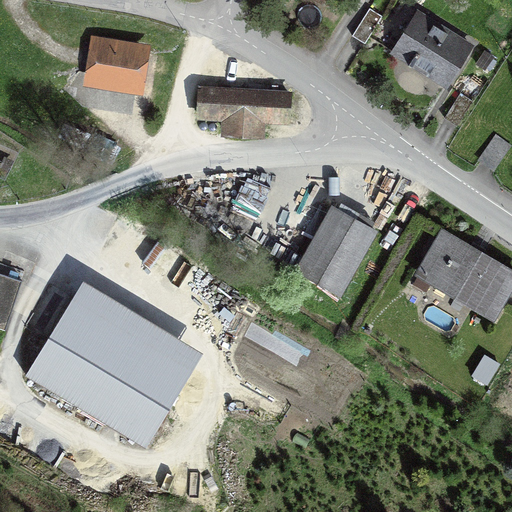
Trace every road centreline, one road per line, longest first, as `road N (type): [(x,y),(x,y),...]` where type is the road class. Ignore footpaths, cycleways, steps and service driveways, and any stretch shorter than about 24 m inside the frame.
road 1 (residential): [(373,143),(197,164),(0,218)]
road 2 (residential): [(373,143),(302,70),(226,20)]
road 3 (residential): [(511,223),(373,143)]
